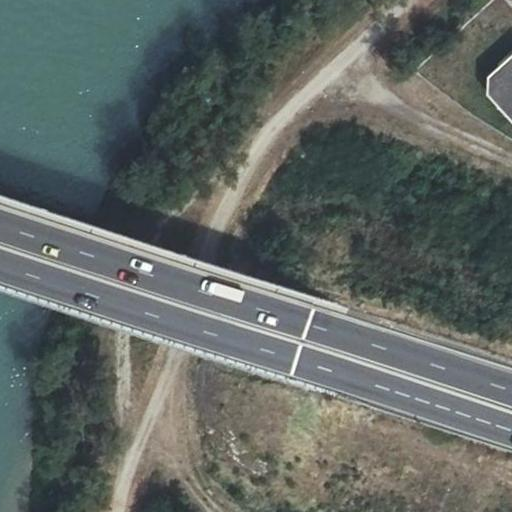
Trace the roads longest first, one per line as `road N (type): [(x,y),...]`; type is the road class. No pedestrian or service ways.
road 1 (track): [(119,511),(137,438),(255,144),(407,0)]
road 2 (trunk): [(0,257),(511,429)]
road 3 (trunk): [(511,390),(0,219)]
road 4 (track): [(255,144),(174,206),(149,237),(123,319),(121,367),(137,438),(217,511)]
road 5 (track): [(511,160),(383,98),(340,66)]
